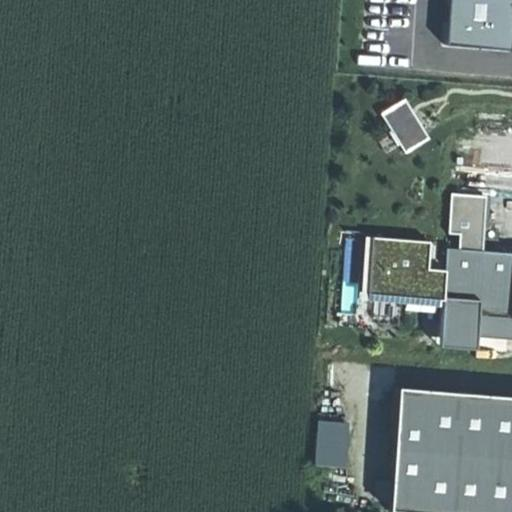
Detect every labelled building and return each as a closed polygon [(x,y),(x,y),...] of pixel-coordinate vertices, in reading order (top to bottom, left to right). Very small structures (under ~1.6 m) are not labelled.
[(390,152),(423,136),(402,93),(369,109),(390,152)] [(358,302),(441,309),(442,301),(366,295),(371,240),(364,239),(358,302)] [(511,256),(446,251),(444,273),(426,271),(428,244),(371,240),(366,295),(442,301),(441,309),(440,327),(475,329),(509,332),(509,337),(511,337),(511,256)] [(474,351),(475,329),(440,327),(438,349),(474,351)] [(511,511),(511,398),(398,390),(388,511),(389,511),(511,511)] [(305,463),(337,464),(339,419),(307,417),(305,463)]
